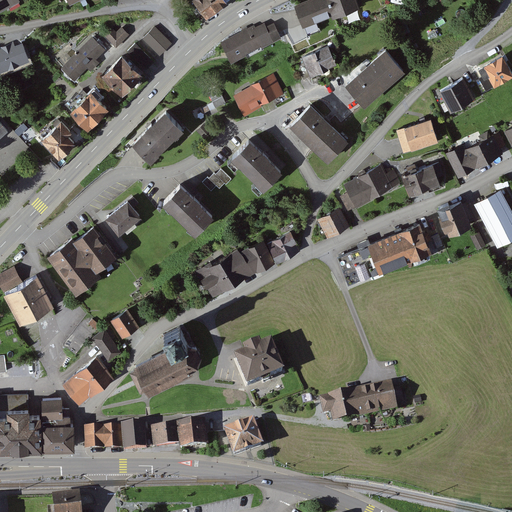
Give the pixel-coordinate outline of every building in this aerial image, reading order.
[(187,0),(186,1),(199,20),(228,0),(187,0)] [(352,0),(310,0),(291,8),(299,29),(326,18),(327,21),(356,9),(352,0)] [(106,27),(118,39),(131,26),(124,19),(118,24),(114,20),(106,27)] [(258,23),(216,43),(226,63),(278,39),(270,23),(260,28),(258,23)] [(141,37),(158,54),(168,43),(151,27),(141,37)] [(25,37),(0,48),(0,77),(36,62),(25,37)] [(88,37),(56,65),(69,79),(101,52),(88,37)] [(328,45),(301,58),(310,77),(337,64),(328,45)] [(123,49),(102,72),(121,90),(143,68),(123,49)] [(382,50),(338,85),(357,108),(400,73),(382,50)] [(496,57),(470,72),(481,92),(507,77),(496,57)] [(274,75),(232,96),(242,117),(284,95),(274,75)] [(457,79),(431,92),(441,112),(467,99),(457,79)] [(221,81),(211,86),(219,100),(228,95),(221,81)] [(92,88),(72,108),(87,124),(108,104),(92,88)] [(304,103),(282,125),(319,162),(341,140),(304,103)] [(157,111),(122,143),(139,161),(174,130),(157,111)] [(64,117),(42,136),(57,153),(79,134),(64,117)] [(425,119),(396,128),(403,152),(433,143),(425,119)] [(511,126),(502,131),(510,147),(511,146),(511,126)] [(460,145),(443,153),(456,177),(498,154),(487,134),(462,148),(460,145)] [(240,138),(221,158),(255,191),(274,171),(240,138)] [(379,164),(338,184),(350,208),(397,185),(388,168),(383,171),(379,164)] [(415,166),(402,171),(410,193),(436,183),(429,164),(416,169),(415,166)] [(206,177),(201,183),(211,192),(216,187),(219,189),(224,184),(227,186),(232,180),(221,170),(216,176),(214,174),(209,179),(206,177)] [(170,183),(152,203),(186,235),(204,215),(170,183)] [(511,217),(497,189),(470,203),(493,247),(511,237),(511,217)] [(318,208),(330,229),(352,217),(340,196),(318,208)] [(124,201),(101,218),(114,236),(137,218),(124,201)] [(440,216),(432,219),(438,232),(442,230),(444,236),(467,226),(456,201),(437,210),(440,216)] [(480,241),(488,237),(481,223),(473,227),(480,241)] [(86,224),(40,258),(67,295),(93,276),(89,272),(110,257),(86,224)] [(415,224),(362,244),(373,272),(426,252),(415,224)] [(231,248),(192,269),(197,279),(194,280),(199,290),(204,288),(208,295),(297,249),(287,231),(261,244),(257,238),(233,251),(231,248)] [(11,266),(0,271),(0,288),(18,279),(11,266)] [(32,276),(0,291),(0,303),(11,324),(47,306),(32,276)] [(123,309),(106,320),(118,338),(135,327),(123,309)] [(172,345),(131,364),(143,392),(188,372),(193,364),(198,354),(195,343),(187,340),(181,326),(167,331),(172,345)] [(102,329),(89,339),(106,362),(119,352),(102,329)] [(243,352),(234,356),(246,387),(283,372),(270,340),(258,345),(257,342),(242,348),(243,352)] [(72,381),(65,386),(77,402),(107,378),(90,357),(67,375),(72,381)] [(329,398),(321,400),(324,413),(331,412),(333,424),(399,411),(393,383),(329,395),(329,398)] [(65,399),(41,398),(41,417),(64,417),(65,399)] [(40,409),(0,410),(0,452),(42,451),(40,409)] [(255,419),(223,431),(233,458),(264,446),(255,419)] [(170,428),(147,429),(148,450),(172,448),(172,451),(201,449),(199,423),(170,425),(170,428)] [(73,424),(42,425),(43,451),(74,450),(73,424)] [(141,426),(85,427),(85,452),(141,451),(141,426)] [(82,511),(82,495),(48,497),(49,511),(82,511)]
